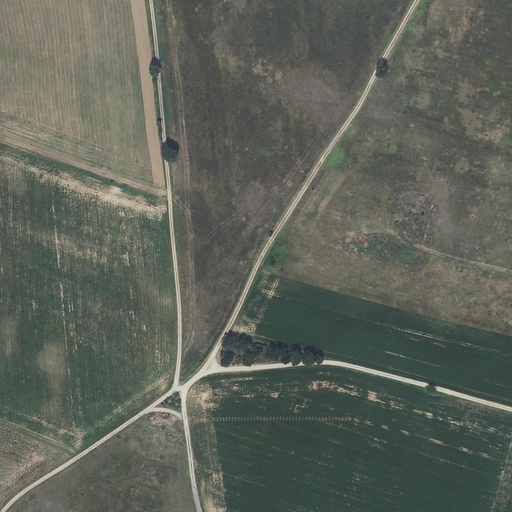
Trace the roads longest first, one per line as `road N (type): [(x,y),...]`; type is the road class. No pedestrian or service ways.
road 1 (track): [(150,0),(179,310),(178,388),(1,511)]
road 2 (track): [(416,0),(199,374),(178,388),(199,511)]
road 3 (track): [(199,374),(337,363),(511,409)]
